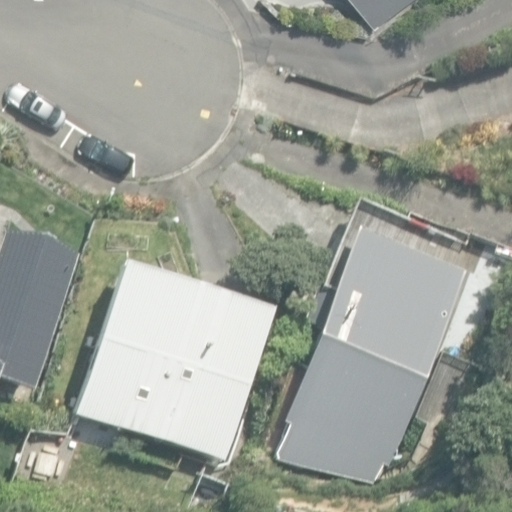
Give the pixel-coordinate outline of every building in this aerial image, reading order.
[(351,0),(370,22),(396,0),(351,0)] [(275,461),(358,477),(365,457),(390,467),(463,273),(351,231),(278,425),(284,429),(275,461)] [(0,384),(26,393),(70,259),(70,258),(0,235),(0,384)] [(70,416),(217,464),(266,311),(118,264),(70,416)] [(183,511),(185,511),(221,511),(229,484),(194,474),(183,511)]
